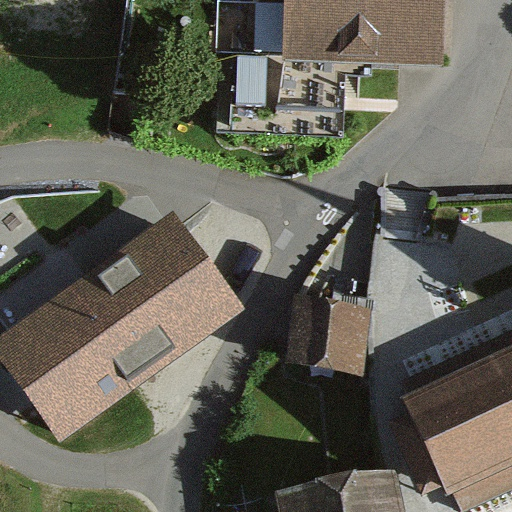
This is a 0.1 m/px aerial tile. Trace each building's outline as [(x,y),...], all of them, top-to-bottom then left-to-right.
[(295,0),(294,55),(434,60),(435,0),(295,0)] [(0,265),(0,415),(31,458),(237,309),(147,186),(72,241),(97,276),(38,318),(0,265)] [(365,315),(306,304),(295,368),(354,379),(365,315)] [(511,347),(406,397),(413,413),(394,421),(423,492),(445,483),(450,491),(454,489),(464,508),(511,486),(511,347)] [(395,511),(388,476),(278,498),(280,511),(395,511)]
